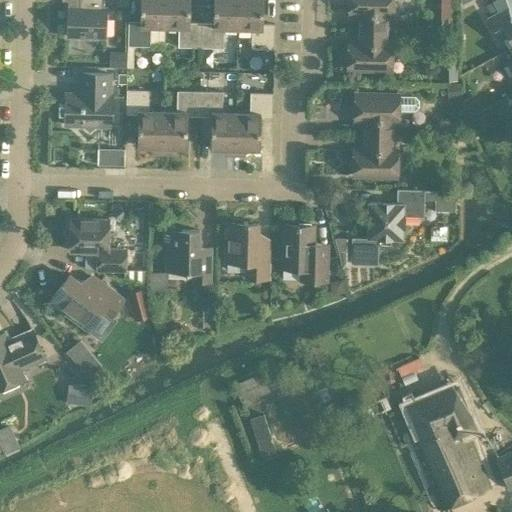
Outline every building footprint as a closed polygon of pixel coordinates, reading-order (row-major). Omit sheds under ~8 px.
[(78,0),(79,7),(68,7),(67,37),(104,38),(105,8),(103,8),(102,0),(78,0)] [(151,27),(164,27),(164,0),(139,0),(139,21),(127,21),(127,47),(150,47),(151,27)] [(177,48),(200,48),(201,22),(189,22),(189,0),(164,0),(164,27),(178,27),(177,48)] [(212,0),(212,23),(201,22),(200,48),(223,48),(224,28),(237,28),(237,0),(212,0)] [(237,0),(237,28),(251,29),(251,49),(273,49),(274,24),(262,24),(262,0),(237,0)] [(358,15),(357,29),(387,29),(387,16),(392,16),(392,0),(348,0),(348,15),(358,15)] [(511,0),(494,0),(492,2),(498,13),(511,5),(511,0)] [(508,36),(511,43),(511,5),(498,13),(488,18),(500,40),(508,36)] [(387,29),(357,29),(357,42),(348,41),(347,70),(391,71),(392,42),(387,42),(387,29)] [(127,52),(109,51),(109,67),(127,67),(127,52)] [(443,61),(443,70),(457,70),(457,61),(443,61)] [(65,92),(64,125),(111,126),(112,93),(110,93),(110,73),(78,72),(78,92),(65,92)] [(459,83),(449,84),(451,101),(461,100),(459,83)] [(151,155),(161,155),(162,111),(149,110),(149,90),(126,90),(126,115),(137,115),(136,146),(151,147),(151,155)] [(176,111),(162,111),(161,155),(171,155),(171,147),(186,148),(187,116),(199,117),(199,91),(176,91),(176,111)] [(222,91),(199,91),(199,117),(210,117),(209,148),(224,149),(224,157),(234,157),(235,112),(222,112),(222,91)] [(249,113),(235,112),(234,157),(244,157),(244,149),(260,150),(261,118),(272,118),(272,93),(250,92),(249,113)] [(363,122),(363,135),(392,136),(393,122),(397,123),(398,113),(414,114),(418,109),(418,103),(414,98),(398,97),(398,94),(354,92),(354,122),(363,122)] [(492,132),(490,137),(492,141),(497,142),(500,139),(500,134),(496,131),(492,132)] [(392,136),(363,135),(363,148),(353,148),(352,177),(396,178),(397,149),(392,149),(392,136)] [(124,149),(115,149),(115,164),(123,164),(124,149)] [(402,239),(403,217),(423,217),(424,190),(396,189),(396,203),(367,202),(366,238),(352,238),(351,264),(378,265),(378,238),(402,239)] [(70,217),(69,252),(97,252),(96,270),(124,271),(125,271),(125,269),(125,248),(108,248),(109,218),(70,217)] [(244,278),(268,279),(269,241),(257,232),(258,224),(219,222),(219,223),(227,224),(225,262),(245,262),(244,278)] [(327,257),(313,257),(314,225),(283,225),(281,268),(301,269),(300,280),(326,281),(327,257)] [(162,246),(165,246),(165,271),(192,271),(192,280),(210,281),(211,247),(199,247),(199,230),(173,229),(173,226),(163,226),(162,246)] [(346,238),(335,238),(335,240),(341,263),(346,263),(346,238)] [(101,312),(109,318),(123,299),(92,276),(80,283),(69,274),(49,301),(87,330),(101,312)] [(333,282),(331,284),(333,293),(344,291),(341,280),(333,282)] [(143,289),(127,294),(134,318),(150,313),(143,289)] [(202,291),(202,303),(212,303),(212,291),(202,291)] [(0,387),(25,377),(22,369),(44,359),(31,329),(8,339),(5,331),(0,333),(0,387)] [(81,338),(67,351),(88,373),(101,360),(81,338)] [(262,372),(233,384),(241,403),(270,391),(262,372)] [(488,488),(464,430),(473,426),(456,385),(407,405),(421,438),(412,442),(440,506),(488,488)] [(79,386),(78,403),(88,404),(90,387),(79,386)] [(386,395),(359,407),(365,420),(392,408),(386,395)] [(9,452),(24,445),(15,424),(0,430),(9,452)] [(511,449),(494,457),(508,491),(511,489),(511,449)]
